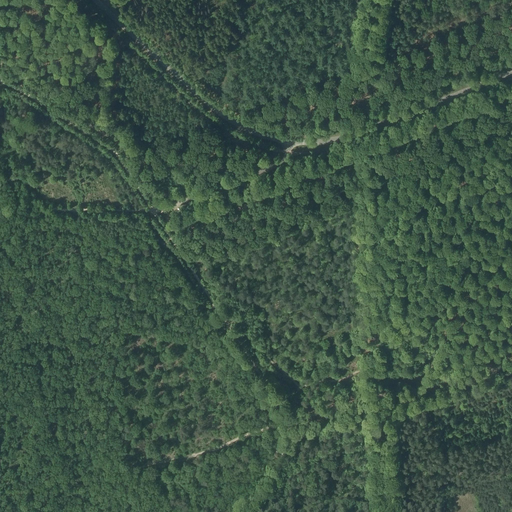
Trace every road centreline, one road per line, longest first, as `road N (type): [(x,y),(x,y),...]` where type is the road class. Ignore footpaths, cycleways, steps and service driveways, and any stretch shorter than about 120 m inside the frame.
road 1 (track): [(377,398),(358,139)]
road 2 (track): [(287,417),(153,210)]
road 3 (tertiary): [(289,142),(226,118),(94,0)]
road 4 (track): [(299,386),(250,340),(236,297),(212,262),(193,260),(158,210)]
road 5 (tertiary): [(289,142),(348,135),(511,72)]
road 6 (track): [(511,335),(457,352),(412,381),(388,382),(367,368),(299,386)]
road 7 (track): [(158,210),(123,141),(81,119),(40,78),(0,73)]
road 8 (track): [(153,210),(106,144),(0,80)]
road 9 (track): [(0,197),(47,209),(153,210)]
road 10 (track): [(511,365),(377,398)]
